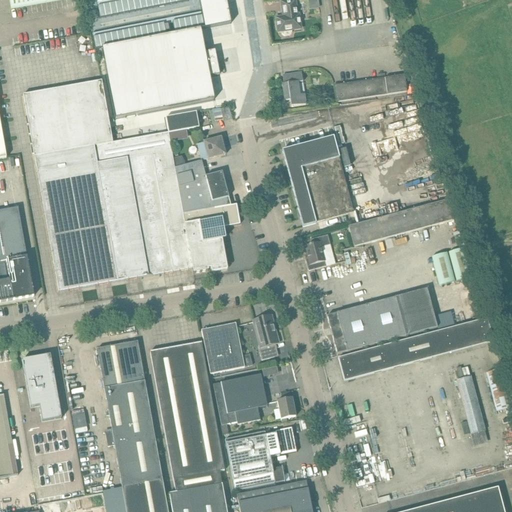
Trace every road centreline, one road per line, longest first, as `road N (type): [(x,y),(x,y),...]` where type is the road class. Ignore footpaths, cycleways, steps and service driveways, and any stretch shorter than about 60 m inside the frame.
road 1 (track): [(511,362),(396,0)]
road 2 (unclassified): [(0,331),(288,277)]
road 3 (unclassified): [(288,277),(247,117),(260,52),(252,0)]
road 4 (unknown): [(58,320),(10,71)]
road 5 (unclassified): [(348,511),(288,277)]
road 6 (unknown): [(253,141),(351,116),(372,180),(400,175)]
